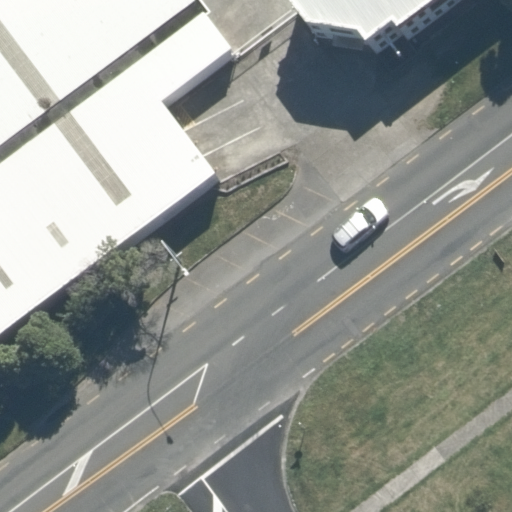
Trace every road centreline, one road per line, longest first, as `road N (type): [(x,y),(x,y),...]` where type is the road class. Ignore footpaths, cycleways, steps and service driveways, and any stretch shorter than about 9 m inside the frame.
road 1 (secondary): [(511,154),(195,389)]
road 2 (secondary): [(195,389),(27,511)]
road 3 (tertiary): [(267,511),(195,389)]
